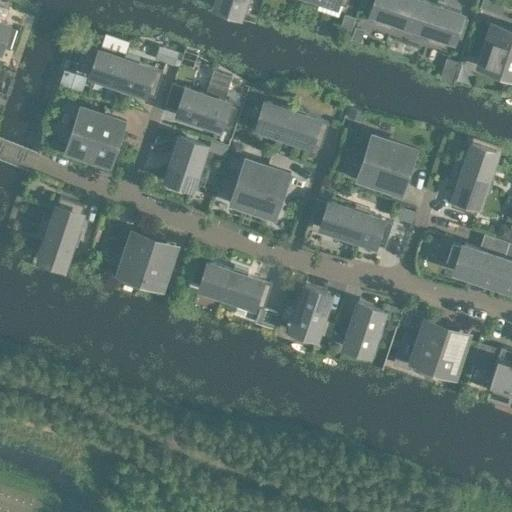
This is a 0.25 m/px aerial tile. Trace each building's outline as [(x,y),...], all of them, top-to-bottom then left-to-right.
[(216,0),(216,4),(241,12),(244,0),(216,0)] [(391,28),(395,19),(412,24),(420,0),(375,0),(372,11),(376,12),(372,22),(391,28)] [(425,0),(420,0),(412,24),(430,30),(426,40),(446,46),(449,37),(452,38),(454,34),(461,37),(468,17),(460,15),(461,12),(425,0)] [(346,11),(342,23),(351,26),(355,14),(346,11)] [(0,46),(1,44),(10,47),(17,27),(8,24),(8,22),(0,19),(0,46)] [(511,27),(493,21),(480,61),(511,72),(511,27)] [(351,38),(361,41),(365,28),(355,25),(351,38)] [(179,52),(163,46),(158,60),(175,65),(179,52)] [(125,52),(124,56),(100,48),(92,73),(115,81),(114,86),(128,90),(130,86),(155,94),(163,69),(138,61),(139,56),(125,52)] [(447,56),(440,77),(451,80),(458,60),(447,56)] [(0,66),(0,78),(5,81),(7,75),(9,76),(11,70),(0,66)] [(86,75),(64,67),(59,82),(81,90),(86,75)] [(173,81),(165,102),(180,107),(178,112),(219,125),(220,121),(230,124),(236,105),(227,102),(228,100),(224,98),(228,88),(209,82),(205,92),(187,86),(173,81)] [(106,86),(102,97),(115,101),(118,90),(106,86)] [(291,103),(289,108),(266,100),(258,125),(281,133),(279,137),(293,142),(295,137),(320,146),(329,121),(303,112),(305,108),(291,103)] [(82,105),(68,147),(108,160),(115,141),(118,142),(126,120),(82,105)] [(351,106),(347,116),(360,120),(363,110),(351,106)] [(414,146),(374,133),(360,175),(403,189),(411,167),(407,165),(414,146)] [(192,184),(206,143),(180,135),(166,176),(192,184)] [(227,144),(211,139),(208,148),(224,154),(227,144)] [(229,153),(235,155),(240,153),(242,145),(233,142),(229,153)] [(489,174),(496,150),(471,142),(464,165),(459,164),(454,178),(459,179),(450,205),(476,213),(484,188),(488,189),(493,175),(489,174)] [(291,172),(247,157),(233,199),(273,212),(279,193),(283,195),(291,172)] [(64,264),(72,240),(77,242),(81,228),(77,226),(85,203),(60,195),(52,218),(47,216),(43,231),(47,232),(39,255),(64,264)] [(319,197),(312,220),(322,223),(330,200),(319,197)] [(322,225),(345,232),(344,237),(358,241),(359,237),(385,245),(393,220),(368,212),(369,207),(355,203),(354,207),(330,200),(322,223),(322,225)] [(402,205),(398,217),(410,220),(413,208),(402,205)] [(120,217),(133,222),(136,213),(122,209),(120,217)] [(120,269),(124,271),(122,278),(137,283),(140,276),(161,283),(176,239),(153,232),(152,236),(133,229),(120,269)] [(453,242),(447,261),(456,265),(455,268),(495,281),(504,255),(508,243),(492,238),(487,250),(464,242),(463,245),(453,242)] [(504,255),(495,281),(511,286),(511,241),(509,241),(508,243),(504,255)] [(224,293),(223,298),(237,303),(238,298),(264,307),(272,282),(247,273),(248,269),(234,264),(232,269),(209,261),(201,286),(224,293)] [(317,333),(330,292),(304,283),(291,324),(317,333)] [(344,342),(370,351),(384,310),(358,301),(344,342)] [(266,307),(260,323),(273,327),(278,311),(266,307)] [(412,357),(454,371),(469,327),(446,320),(445,323),(426,317),(412,357)] [(325,318),(320,332),(330,336),(335,321),(325,318)] [(477,340),(466,336),(460,354),(471,357),(477,340)] [(472,363),(492,370),(500,347),(479,340),(472,363)] [(511,347),(501,344),(500,347),(492,370),(486,387),(511,395),(511,347)]
